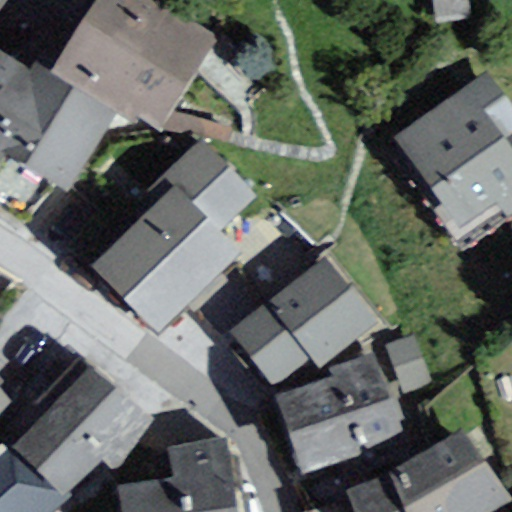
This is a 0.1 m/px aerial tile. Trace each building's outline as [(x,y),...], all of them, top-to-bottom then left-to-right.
[(133,0),(90,0),(40,69),(134,137),(199,48),(133,0)] [(0,68),(0,194),(33,219),(93,136),(0,68)] [(511,132),(483,87),(384,150),(446,248),(511,206),(511,132)] [(203,149),(167,175),(208,230),(243,204),(203,149)] [(159,195),(78,267),(140,337),(221,266),(159,195)] [(326,265),(219,345),(262,403),(369,323),(326,265)] [(371,368),(263,405),(288,476),(396,439),(371,368)] [(76,372),(0,448),(0,455),(54,509),(133,429),(76,372)] [(159,483),(87,493),(89,511),(229,511),(220,446),(155,455),(159,483)] [(462,447),(323,496),(329,511),(480,511),(485,510),(462,447)] [(24,511),(0,486),(0,511),(24,511)]
